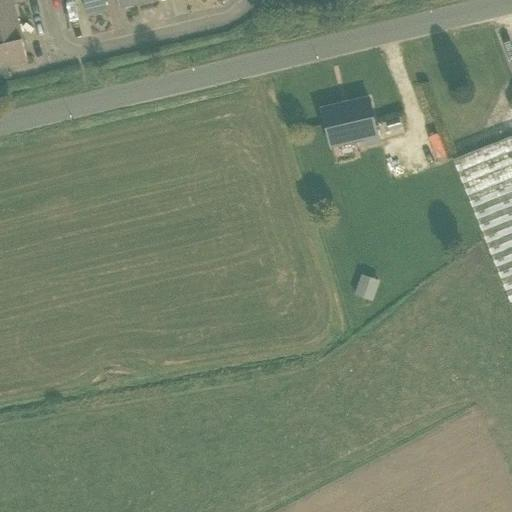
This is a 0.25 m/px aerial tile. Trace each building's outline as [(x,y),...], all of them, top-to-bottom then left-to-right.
[(4,0),(0,1),(0,23),(18,19),(13,0),(4,0)] [(84,0),(89,16),(109,12),(106,0),(84,0)] [(118,0),(120,9),(140,4),(138,0),(118,0)] [(18,19),(0,23),(0,46),(23,41),(25,40),(25,39),(23,40),(18,19)] [(0,68),(28,62),(23,41),(0,46),(0,68)] [(322,109),(331,147),(353,142),(354,147),(364,145),(380,141),(370,98),(322,109)] [(389,131),(402,127),(399,119),(387,123),(389,131)] [(511,136),(454,160),(511,305),(511,136)] [(446,171),(419,182),(436,224),(463,214),(446,171)] [(373,301),(380,281),(362,274),(355,295),(373,301)]
